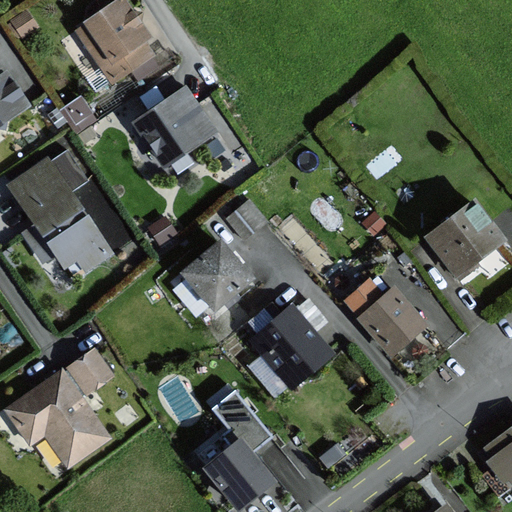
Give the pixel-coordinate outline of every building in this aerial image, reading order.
[(163,63),(122,2),(77,31),(114,87),(135,73),(139,79),(163,63)] [(0,128),(32,108),(8,71),(0,75),(0,128)] [(217,138),(187,90),(135,123),(166,171),(217,138)] [(49,158),(12,183),(40,225),(25,235),(45,264),(60,254),(71,270),(80,264),(87,275),(116,256),(53,164),(49,158)] [(251,196),(230,209),(243,231),(265,217),(251,196)] [(505,239),(474,201),(428,239),(459,276),(505,239)] [(259,286),(224,244),(186,275),(221,317),(259,286)] [(386,297),(371,280),(346,302),(395,359),(430,329),(395,289),(386,297)] [(295,307),(250,340),(292,395),(336,362),(310,328),(323,318),(310,301),(298,310),(295,307)] [(96,351),(10,409),(31,447),(47,442),(66,472),(110,443),(87,403),(115,382),(96,351)] [(273,436),(237,391),(215,409),(232,429),(224,435),(232,446),(205,467),(240,511),(279,481),(255,450),(273,436)] [(511,434),(484,456),(511,492),(511,434)] [(324,455),(331,467),(356,454),(346,436),(334,443),(337,448),(324,455)]
